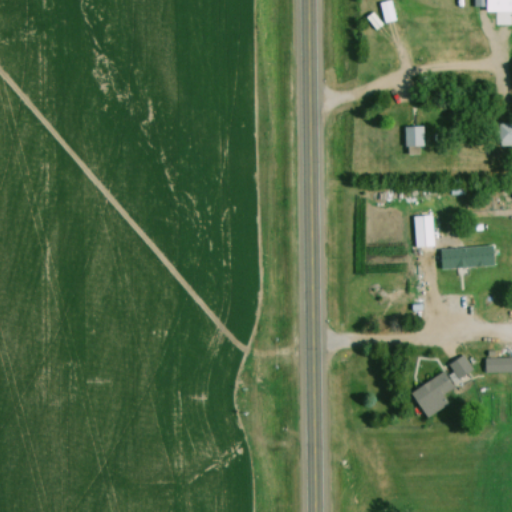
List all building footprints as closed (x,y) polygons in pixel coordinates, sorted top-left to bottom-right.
[(511,11),(511,0),(483,0),(484,11),(511,11)] [(511,122),(496,122),(496,145),(511,144),(511,122)] [(421,125),(403,125),(403,147),(421,146),(421,125)] [(430,246),(430,215),(412,215),(412,246),(430,246)] [(438,247),(439,268),(491,266),(491,246),(438,247)] [(409,390),(424,415),(445,403),(439,393),(472,373),(461,354),(443,365),(445,369),(409,390)] [(510,372),(510,357),(483,357),(483,372),(510,372)]
